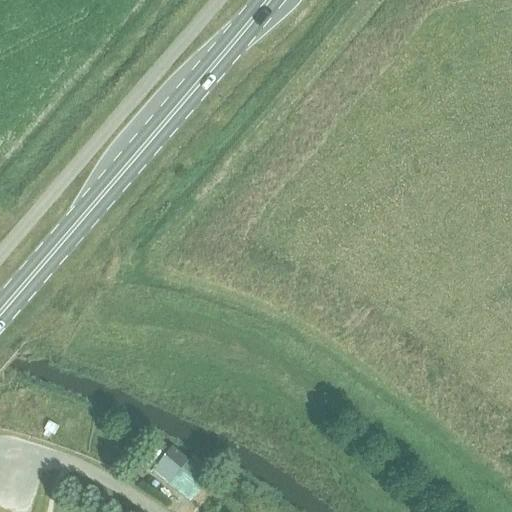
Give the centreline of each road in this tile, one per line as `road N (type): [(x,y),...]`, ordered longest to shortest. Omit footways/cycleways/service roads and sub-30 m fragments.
road 1 (secondary): [(0,314),(268,0)]
road 2 (unclassified): [(0,254),(215,0)]
road 3 (unclassified): [(147,506),(67,462),(32,455),(5,467)]
